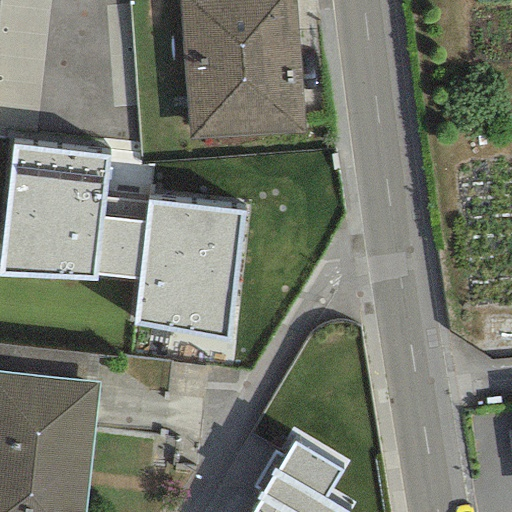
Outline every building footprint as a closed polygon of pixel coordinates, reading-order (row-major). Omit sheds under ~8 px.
[(293,0),(179,0),(189,139),(303,132),(293,0)] [(136,280),(143,222),(101,218),(109,156),(11,146),(0,249),(0,277),(95,282),(97,276),(136,280)] [(143,222),(136,280),(131,325),(228,341),(244,212),(147,202),(143,222)] [(0,373),(94,383),(97,355),(0,344),(0,373)] [(94,383),(0,373),(0,511),(83,511),(98,384),(94,383)] [(343,472),(293,442),(259,499),(261,500),(254,511),(348,511),(327,499),(343,472)]
